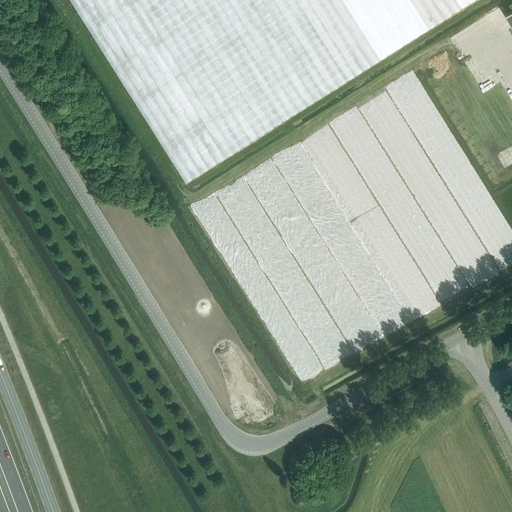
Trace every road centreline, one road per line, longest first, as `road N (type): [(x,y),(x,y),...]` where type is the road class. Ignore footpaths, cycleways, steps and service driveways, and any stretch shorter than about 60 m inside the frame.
road 1 (unclassified): [(0,64),(237,441),(272,443),(454,341)]
road 2 (secondary): [(0,373),(52,511)]
